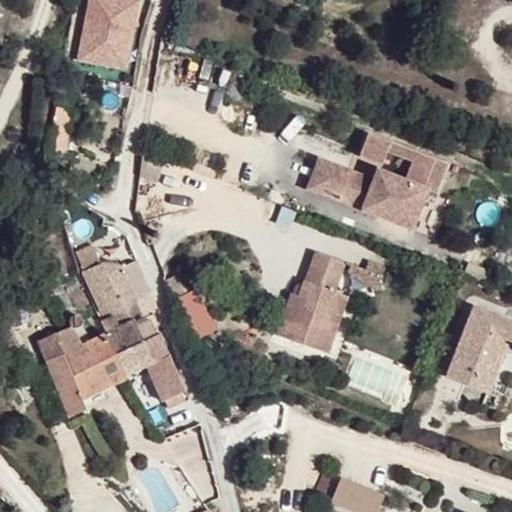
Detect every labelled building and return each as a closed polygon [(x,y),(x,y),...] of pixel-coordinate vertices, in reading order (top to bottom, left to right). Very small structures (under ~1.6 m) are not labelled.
[(86,0),(77,58),(129,67),(140,0),(86,0)] [(320,159),(308,188),(340,201),(342,198),(364,206),(363,210),(412,229),(427,190),(437,194),(447,166),(368,135),(359,156),(380,164),(385,151),(409,161),(402,180),(378,170),(372,184),(351,176),(352,172),(320,159)] [(132,233),(117,230),(112,257),(80,271),(102,319),(111,316),(117,328),(135,319),(144,315),(137,299),(153,293),(142,260),(132,233)] [(334,291),(344,262),(315,251),(298,296),(291,293),(276,334),(326,353),(338,320),(325,315),(334,291)] [(346,296),(334,291),(325,315),(338,320),(346,296)] [(470,373),(494,383),(509,344),(511,344),(511,321),(473,306),(446,376),(466,385),(470,373)] [(135,319),(117,328),(105,334),(117,355),(145,340),(135,319)] [(128,376),(117,355),(105,334),(48,361),(69,416),(87,408),(85,397),(128,376)] [(161,334),(117,355),(128,376),(149,366),(165,401),(188,390),(161,334)] [(490,393),(494,383),(470,373),(466,385),(490,393)] [(332,503),(355,511),(360,511),(371,489),(341,478),(332,503)] [(380,511),(386,496),(371,489),(360,511),(380,511)]
